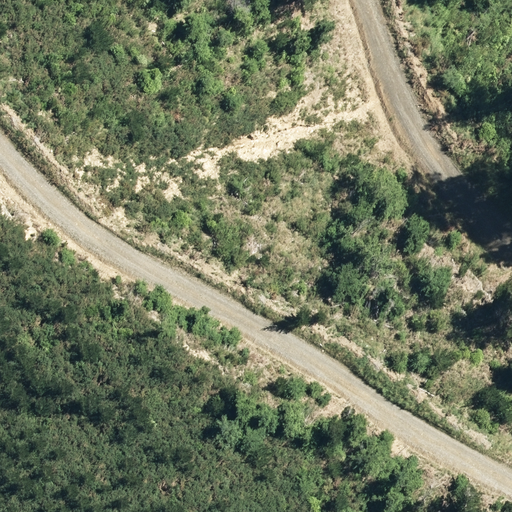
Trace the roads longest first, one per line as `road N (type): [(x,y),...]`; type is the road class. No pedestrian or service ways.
road 1 (track): [(511,479),(157,266),(0,142)]
road 2 (track): [(368,0),(424,126),(480,205),(511,232)]
